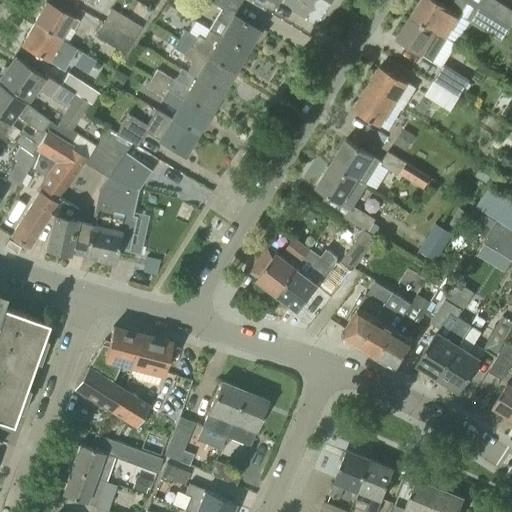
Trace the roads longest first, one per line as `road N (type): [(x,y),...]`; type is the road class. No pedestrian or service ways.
road 1 (residential): [(192,323),(207,282),(383,0)]
road 2 (residential): [(8,511),(87,292)]
road 3 (residential): [(511,465),(380,388),(331,369)]
road 4 (residential): [(271,511),(331,369)]
road 5 (residential): [(331,369),(192,323)]
